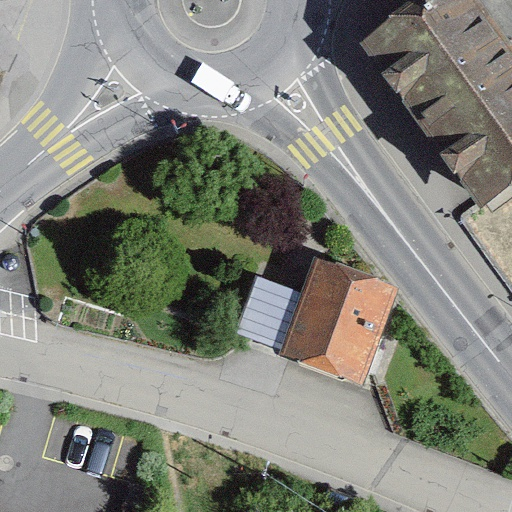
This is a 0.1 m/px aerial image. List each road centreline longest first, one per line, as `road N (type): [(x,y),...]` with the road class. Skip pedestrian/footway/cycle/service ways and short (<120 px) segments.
road 1 (residential): [(482,511),(336,446),(0,353)]
road 2 (secondary): [(264,71),(511,372)]
road 3 (tertiary): [(0,193),(148,56)]
road 4 (secondary): [(148,56),(172,76),(203,86),(264,71)]
